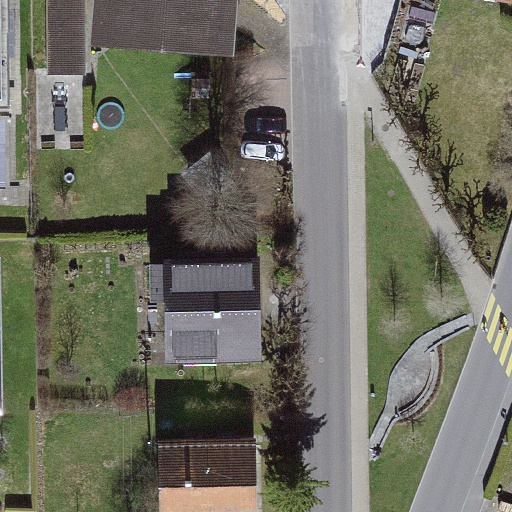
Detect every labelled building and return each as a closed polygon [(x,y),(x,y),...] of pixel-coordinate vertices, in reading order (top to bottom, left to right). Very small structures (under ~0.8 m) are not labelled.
[(27,0),(0,0),(0,117),(32,116),(27,0)] [(81,0),(37,0),(37,88),(81,88),(81,0)] [(230,62),(235,0),(98,0),(94,51),(230,62)] [(264,265),(175,266),(176,359),(265,358),(264,265)] [(165,453),(165,511),(259,511),(259,453),(165,453)]
